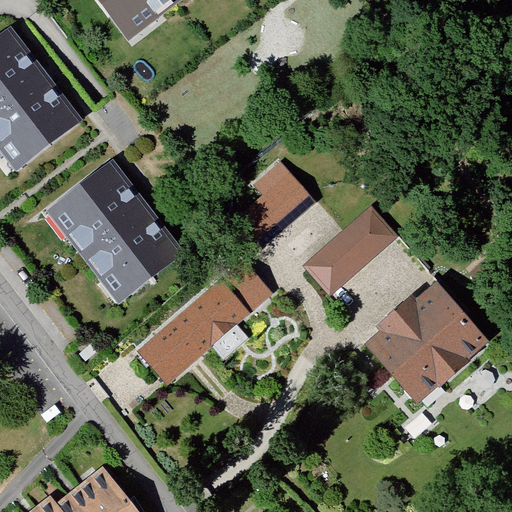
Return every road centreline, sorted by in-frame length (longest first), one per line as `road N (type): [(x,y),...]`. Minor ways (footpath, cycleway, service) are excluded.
road 1 (unknown): [(163,511),(237,458),(340,316)]
road 2 (residential): [(89,417),(0,292)]
road 3 (unknown): [(30,0),(112,105)]
road 4 (residential): [(89,417),(0,511)]
